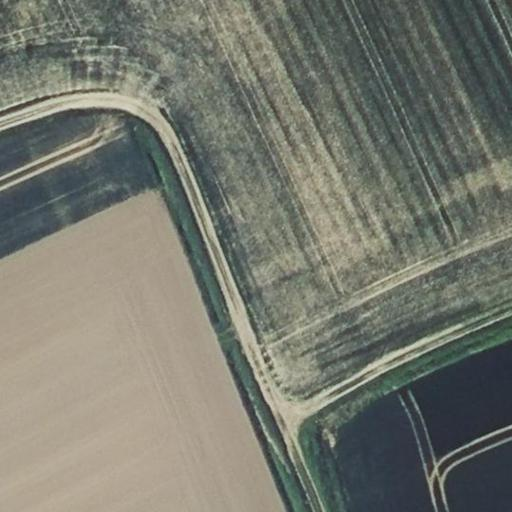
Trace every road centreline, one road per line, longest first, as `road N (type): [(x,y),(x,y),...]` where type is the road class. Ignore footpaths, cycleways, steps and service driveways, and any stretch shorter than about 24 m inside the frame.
road 1 (track): [(0,127),(100,106),(139,121),(282,425)]
road 2 (track): [(282,425),(382,363),(511,312)]
